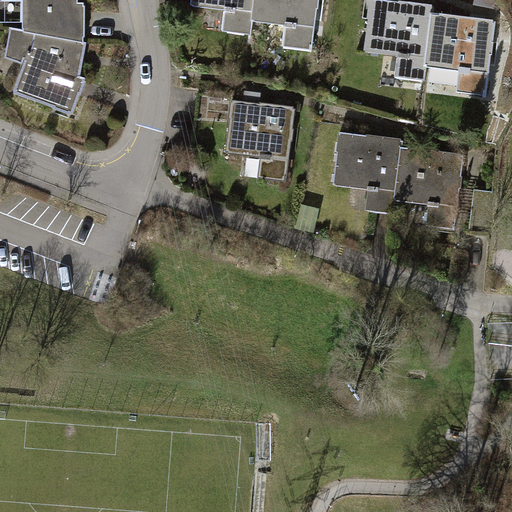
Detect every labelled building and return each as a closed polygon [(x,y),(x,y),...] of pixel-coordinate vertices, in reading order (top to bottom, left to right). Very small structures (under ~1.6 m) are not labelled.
[(1,0),(2,3),(21,2),(22,32),(84,45),(83,5),(77,5),(76,0),(1,0)] [(191,0),(191,10),(224,13),(222,35),(251,38),(252,23),(254,0),(191,0)] [(317,0),(254,0),(252,23),(286,27),(284,48),(313,51),(317,0)] [(433,7),(371,1),(365,55),(398,58),(396,80),(426,83),(427,68),(432,16),(433,7)] [(495,22),(432,16),(427,68),(460,72),(458,93),(487,96),(495,22)] [(25,66),(16,94),(71,115),(84,80),(78,79),(84,45),(22,32),(11,30),(6,60),(25,66)] [(293,109),(231,102),(225,156),(258,160),(256,182),(286,185),(287,170),(293,109)] [(401,140),(339,133),(333,187),(367,191),(364,213),(394,216),(395,201),(401,149),(401,140)] [(463,155),(401,149),(395,201),(429,205),(426,226),(455,229),(463,155)]
